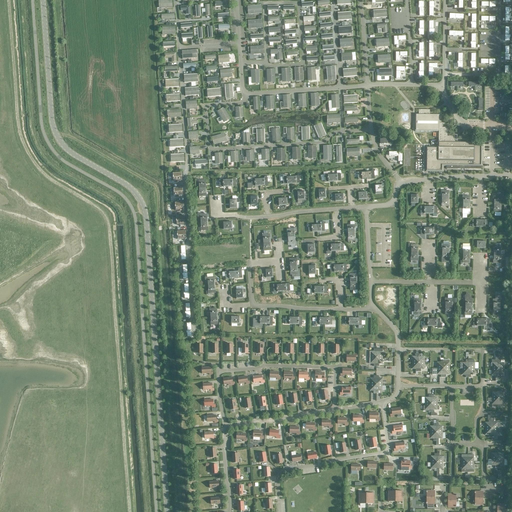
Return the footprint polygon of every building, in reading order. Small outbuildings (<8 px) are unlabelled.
[(171,0),(166,0),(160,0),(161,8),(172,7),(171,0)] [(261,5),(250,6),(251,14),(261,13),(261,5)] [(189,6),(180,6),(180,11),(185,11),(185,15),(190,14),(189,6)] [(278,6),(267,6),(267,10),(268,10),(268,15),(271,15),(271,10),(278,10),(278,6)] [(386,10),(375,10),(376,18),(387,17),(386,10)] [(348,12),(337,13),(338,21),(349,20),(348,12)] [(262,20),(251,21),(251,29),(262,28),(262,20)] [(383,33),(387,33),(386,24),(377,25),(377,29),(383,29),(383,33)] [(349,26),(338,27),(339,34),(350,34),(349,26)] [(174,27),(164,27),(164,35),(175,35),(174,27)] [(405,36),(394,37),(394,41),(394,45),(398,45),(398,41),(400,40),(400,41),(402,41),(402,40),(405,40),(405,36)] [(339,40),(340,48),(353,47),(352,39),(339,40)] [(389,39),(379,40),(379,47),(389,47),(389,39)] [(264,54),(263,46),(250,47),(250,55),(264,54)] [(194,50),(181,51),(182,59),(195,58),(194,50)] [(270,50),(270,55),(277,54),(277,60),(281,60),(281,50),(270,50)] [(407,52),(395,52),(395,56),(395,61),(400,61),(400,56),(402,56),(402,57),(403,57),(403,56),(407,56),(407,52)] [(176,53),(165,54),(165,59),(172,58),(172,63),(177,63),(176,53)] [(341,54),(341,62),(352,61),(351,53),(341,54)] [(228,55),(217,56),(218,63),(229,62),(228,55)] [(390,55),(379,55),(380,64),(391,63),(390,55)] [(437,64),(429,64),(429,68),(429,76),(433,76),(433,72),(433,70),(433,68),(437,68),(437,64)] [(334,67),(326,67),(327,78),(335,77),(334,67)] [(405,67),(396,67),(396,71),(396,79),(400,79),(400,76),(401,76),(401,74),(400,74),(400,71),(405,71),(405,67)] [(302,68),(295,69),(295,79),(303,78),(302,68)] [(315,68),(307,68),(308,78),(315,78),(315,68)] [(355,69),(342,70),(343,77),(355,76),(355,69)] [(230,70),(219,70),(220,78),(231,77),(230,70)] [(183,75),(184,83),(197,82),(196,74),(183,75)] [(178,80),(167,80),(167,88),(178,87),(178,80)] [(232,84),(224,85),(225,96),(233,95),(232,84)] [(197,88),(184,89),(185,96),(198,95),(197,88)] [(220,89),(209,90),(209,97),(220,96),(220,89)] [(305,94),(298,95),(298,98),(298,106),(306,105),(305,94)] [(318,94),(310,94),(310,97),(311,105),(318,105),(318,94)] [(287,95),(282,96),(282,99),(283,107),(291,106),(290,95),(287,95)] [(339,108),(339,95),(331,96),(331,109),(339,108)] [(354,96),(343,96),(344,104),(355,103),(354,96)] [(273,97),(266,97),(266,100),(266,108),(274,108),(273,97)] [(196,101),(185,102),(186,110),(196,109),(196,101)] [(242,107),(234,108),(235,118),(243,117),(242,107)] [(223,108),(217,112),(222,121),(229,117),(223,108)] [(180,110),(169,111),(169,118),(180,118),(180,110)] [(418,114),(415,113),(414,126),(415,126),(415,129),(414,129),(414,132),(438,132),(438,148),(426,148),(426,171),(438,171),(438,165),(442,165),(446,165),(446,169),(481,169),(481,161),(481,143),(454,142),(451,137),(447,137),(447,128),(443,128),(443,123),(440,123),(440,114),(430,114),(430,110),(418,110),(418,114)] [(339,115),(328,116),(329,124),(340,123),(339,115)] [(188,119),(189,127),(194,127),(194,125),(198,124),(197,120),(193,121),(193,119),(188,119)] [(181,125),(170,125),(171,133),(182,133),(181,125)] [(322,126),(314,129),(319,139),(326,136),(322,126)] [(294,130),(286,131),(286,142),(294,141),(294,130)] [(279,131),(271,131),(272,142),(280,142),(279,131)] [(197,132),(188,133),(188,140),(198,139),(197,132)] [(264,132),(256,132),(256,143),(264,143),(264,132)] [(221,134),(211,137),(213,145),(224,142),(221,134)] [(182,139),(172,140),(172,148),(183,147),(182,139)] [(331,146),(323,146),(323,157),(331,157),(331,146)] [(199,154),(198,147),(189,148),(190,155),(199,154)] [(299,148),(292,148),(292,159),(300,159),(299,148)] [(284,149),(276,149),(277,160),(284,160),(284,149)] [(357,149),(346,149),(346,157),(357,157),(357,149)] [(269,161),(269,150),(261,150),(261,161),(269,161)] [(254,162),(253,151),(245,151),(246,162),(254,162)] [(238,163),(238,152),(230,152),(230,163),(238,163)] [(398,152),(389,152),(389,156),(394,156),(394,157),(397,157),(397,156),(398,156),(398,162),(402,162),(402,152),(398,152)] [(222,164),(222,153),(214,154),(214,164),(222,164)] [(183,155),(172,155),(173,163),(184,162),(183,155)] [(371,172),(366,172),(366,179),(374,179),(374,172),(375,172),(375,169),(371,169),(371,172)] [(181,173),(172,173),(173,181),(182,181),(181,173)] [(291,177),(292,184),(300,183),(299,176),(300,176),(300,174),(297,174),(298,176),(291,177)] [(283,175),(283,177),(284,184),(292,184),(291,177),(286,177),(286,175),(283,175)] [(260,186),(259,179),(254,179),(254,177),(251,178),(252,183),(248,184),(248,189),(252,188),(252,186),(260,186)] [(268,185),(267,178),(267,177),(264,177),(264,179),(259,179),(260,186),(268,185)] [(381,186),(375,186),(375,194),(382,194),(382,187),(384,187),(383,184),(381,184),(381,186)] [(182,188),(174,188),(174,196),(183,195),(182,188)] [(319,196),(316,196),(317,200),(319,199),(319,198),(326,198),(325,191),(325,190),(318,190),(319,196)] [(286,199),(278,200),(279,206),(284,206),(284,208),(286,208),(286,205),(287,205),(286,199)] [(236,200),(229,200),(230,208),(237,208),(237,203),(240,203),(239,200),(236,200)] [(183,202),(175,203),(175,211),(184,210),(183,202)] [(470,205),(463,205),(463,209),(459,209),(459,212),(463,212),(463,214),(468,214),(468,212),(470,212),(470,205)] [(437,207),(429,207),(429,214),(433,214),(433,217),(436,217),(436,214),(437,214),(437,207)] [(201,223),(208,222),(207,214),(200,215),(200,213),(197,214),(198,217),(200,217),(201,223)] [(184,216),(176,217),(176,225),(185,224),(184,216)] [(208,230),(208,222),(201,223),(201,228),(198,228),(198,232),(201,232),(201,231),(208,230)] [(320,224),(316,224),(316,232),(324,231),(324,224),(325,224),(325,222),(320,222),(320,224)] [(308,224),(306,224),(306,226),(308,226),(308,233),(316,232),(316,224),(308,225),(308,224)] [(348,233),(355,233),(355,228),(357,228),(357,224),(354,224),(354,225),(347,226),(348,233)] [(429,228),(429,235),(437,235),(437,226),(434,226),(434,228),(429,228)] [(287,230),(288,238),(295,237),(295,232),(297,232),(296,228),(294,228),(294,229),(287,230)] [(186,231),(177,232),(177,240),(186,239),(186,231)] [(355,233),(348,233),(348,242),(355,241),(355,243),(357,242),(357,239),(355,239),(355,233)] [(295,237),(288,238),(288,246),(295,245),(295,247),(297,247),(296,242),(295,242),(295,237)] [(328,251),(326,251),(326,254),(330,254),(330,252),(336,252),(335,244),(327,245),(328,251)] [(411,253),(418,253),(418,245),(411,245),(411,244),(408,244),(408,247),(411,247),(411,253)] [(442,253),(449,253),(449,248),(451,248),(451,244),(449,244),(449,245),(442,245),(442,253)] [(470,255),(470,247),(463,247),(463,245),(461,245),(461,249),(463,249),(463,255),(470,255)] [(449,253),(442,253),(442,263),(451,263),(451,260),(449,260),(449,253)] [(463,265),(463,263),(470,263),(470,255),(463,255),(463,261),(461,261),(461,265),(463,265)] [(290,267),(297,267),(297,261),(299,261),(299,257),(296,257),(296,259),(289,259),(290,267)] [(297,267),(290,267),(291,275),(292,275),(292,277),(300,277),(299,269),(297,270),(297,267)] [(238,271),(233,272),(234,279),(242,278),(241,271),(241,269),(238,269),(238,271)] [(273,277),(272,270),(265,270),(266,275),(263,275),(263,278),(273,277)] [(207,281),(208,286),(215,285),(214,277),(207,278),(207,276),(205,277),(205,281),(207,281)] [(208,295),(208,294),(215,293),(215,285),(208,286),(208,291),(206,291),(206,295),(208,295)] [(281,285),(273,285),(274,292),(274,294),(277,294),(276,292),(282,292),(281,285)] [(245,289),(236,290),(236,299),(243,298),(243,293),(245,293),(245,289)] [(493,300),(493,308),(500,308),(500,300),(501,300),(501,296),(496,296),(496,300),(493,300)] [(421,307),(414,307),(414,312),(411,312),(411,315),(421,316),(421,307)] [(445,307),(445,315),(452,315),(454,315),(454,312),(452,312),(452,307),(445,307)] [(239,317),(231,317),(231,324),(231,326),(234,326),(234,324),(237,324),(237,326),(241,326),(241,324),(239,324),(239,317)] [(264,324),(264,317),(256,317),(256,319),(253,319),(253,322),(254,322),(254,326),(261,326),(261,324),(264,324)] [(272,326),(272,317),(264,317),(264,324),(270,324),(269,326),(272,326)] [(294,317),(294,325),(299,325),(299,327),(302,327),(302,318),(294,317)] [(324,325),(324,318),(316,318),(316,325),(314,325),(314,327),(317,327),(317,325),(324,325)] [(353,318),(353,325),(360,325),(360,328),(362,328),(362,325),(361,325),(361,318),(353,318)] [(423,326),(423,328),(427,328),(427,326),(432,326),(432,319),(424,319),(424,326),(423,326)] [(432,319),(432,326),(439,326),(439,329),(442,329),(442,326),(440,326),(440,319),(432,319)] [(492,328),(492,323),(489,323),(489,319),(481,319),(481,326),(486,326),(486,328),(492,328)] [(212,354),(218,353),(218,345),(213,345),(213,343),(210,343),(210,346),(212,346),(212,354)] [(226,347),(227,354),(233,354),(233,345),(228,345),(228,343),(225,343),(225,347),(226,347)] [(462,363),(460,363),(460,369),(462,369),(468,369),(468,360),(466,360),(466,363),(462,363)] [(443,378),(443,369),(437,369),(432,369),(432,375),(441,375),(440,378),(443,378)] [(279,372),(270,372),(270,378),(277,378),(277,380),(280,380),(280,377),(279,377),(279,372)] [(293,372),(284,372),(284,378),(291,379),(291,380),(294,380),(294,377),(293,377),(293,372)] [(308,373),(299,372),(299,379),(306,379),(306,381),(309,381),(309,378),(308,377),(308,373)] [(324,373),(315,373),(315,379),(322,379),(322,381),(326,381),(326,378),(324,378),(324,373)] [(223,379),(224,385),(228,384),(228,386),(235,385),(234,382),(232,382),(232,378),(223,379)] [(321,394),(322,401),(328,400),(327,391),(322,392),(322,390),(319,390),(320,394),(321,394)] [(305,397),(302,398),(303,402),(306,401),(306,402),(312,401),(311,393),(306,393),(306,392),(303,392),(304,395),(305,395),(305,397)] [(291,404),(298,403),(296,394),(292,395),(291,393),(288,394),(289,397),(290,397),(291,404)] [(277,405),(283,404),(282,396),(277,396),(277,395),(274,395),(274,398),(276,398),(277,405)] [(260,407),(266,406),(265,397),(260,398),(260,396),(257,397),(257,400),(259,400),(260,407)] [(245,408),(251,408),(250,399),(245,400),(245,398),(242,398),(242,402),(244,401),(245,408)] [(230,410),(236,409),(235,400),(231,401),(230,399),(227,400),(228,403),(229,403),(230,410)] [(498,399),(492,399),(488,399),(488,402),(492,402),(492,407),(498,407),(498,399)] [(394,415),(400,414),(401,414),(400,408),(391,409),(392,414),(390,414),(390,417),(394,417),(394,415)] [(346,418),(338,418),(338,424),(345,424),(345,426),(348,426),(348,423),(346,423),(346,418)] [(501,429),(501,423),(494,423),(494,418),(491,418),(491,420),(491,429),(497,429),(501,429)] [(331,421),(322,420),(322,427),(329,427),(329,428),(332,428),(332,425),(330,425),(331,421)] [(303,424),(303,429),(306,429),(313,429),(313,431),(316,431),(316,428),(315,428),(315,423),(306,423),(306,424),(303,424)] [(395,433),(400,432),(403,432),(402,425),(393,426),(394,431),(392,431),(392,434),(396,434),(395,433)] [(299,427),(290,427),(290,433),(297,434),(297,435),(300,435),(300,432),(298,432),(299,427)] [(279,431),(270,430),(269,436),(277,437),(276,438),(280,439),(280,436),(278,436),(279,431)] [(262,432),(253,431),(253,437),(260,438),(260,439),(263,440),(264,436),(262,436),(262,432)] [(246,434),(237,433),(236,440),(244,440),(244,442),(247,442),(247,439),(245,439),(246,434)] [(397,450),(400,450),(404,449),(404,443),(395,444),(395,448),(394,449),(394,452),(397,451),(397,450)] [(491,460),(488,460),(488,465),(491,465),(491,466),(495,466),(495,468),(498,469),(498,460),(491,460)] [(401,461),(401,467),(408,468),(408,469),(411,469),(412,466),(410,466),(410,461),(401,461)] [(394,497),(394,491),(388,491),(388,502),(396,502),(396,497),(394,497)] [(402,491),(394,491),(394,497),(396,497),(396,502),(402,502),(402,491)] [(365,499),(365,493),(359,493),(359,504),(367,504),(367,499),(365,499)] [(373,493),(365,493),(365,499),(367,499),(367,504),(373,504),(373,493)] [(434,498),(424,498),(424,499),(426,499),(426,503),(426,504),(427,504),(427,508),(433,508),(433,504),(434,504),(434,498)]
